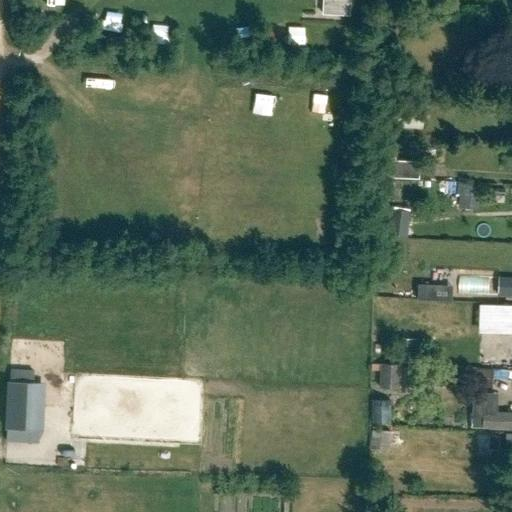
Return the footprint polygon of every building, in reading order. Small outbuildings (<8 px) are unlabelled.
[(348,16),(348,0),(321,0),(321,14),(348,16)] [(392,107),(391,126),(423,128),(424,109),(392,107)] [(393,161),(393,178),(418,177),(418,161),(393,161)] [(480,185),(461,184),(458,209),(478,211),(480,185)] [(409,212),(391,209),(388,234),(406,236),(409,212)] [(511,278),(499,278),(498,296),(511,296),(511,278)] [(452,286),(418,284),(417,299),(451,301),(452,286)] [(511,333),(511,305),(476,305),(475,333),(511,333)] [(415,339),(398,339),(397,362),(414,362),(415,339)] [(400,364),(380,364),(379,387),(400,387),(400,364)] [(492,370),(473,369),(472,386),(491,387),(492,370)] [(10,385),(9,397),(33,399),(34,386),(10,385)] [(378,422),(388,422),(388,400),(377,400),(378,422)] [(511,430),(511,412),(481,411),(480,429),(511,430)] [(389,430),(370,429),(370,452),(389,452),(389,430)] [(475,434),(474,453),(499,455),(501,436),(475,434)]
